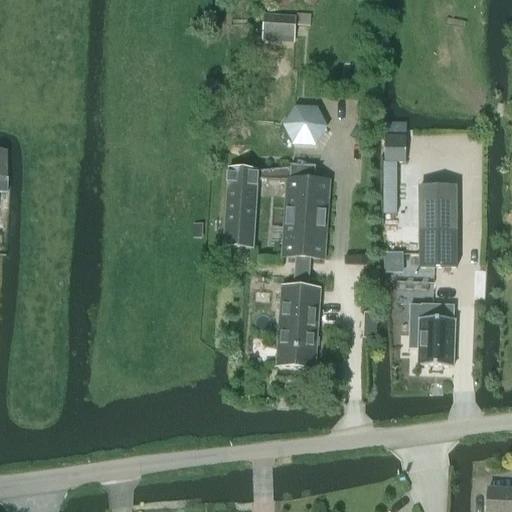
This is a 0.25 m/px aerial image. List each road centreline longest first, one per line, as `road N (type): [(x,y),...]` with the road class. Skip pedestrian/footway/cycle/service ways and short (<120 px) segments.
road 1 (unclassified): [(0,485),(511,419)]
road 2 (unknown): [(467,426),(465,144),(453,131),(426,132)]
